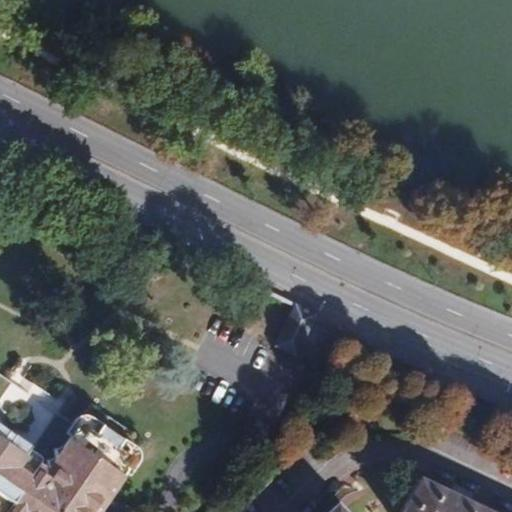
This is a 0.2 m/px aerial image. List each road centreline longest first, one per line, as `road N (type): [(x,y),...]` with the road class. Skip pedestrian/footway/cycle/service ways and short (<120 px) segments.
road 1 (primary): [(511,333),(359,270),(0,91)]
road 2 (primary): [(0,128),(347,301),(511,370)]
